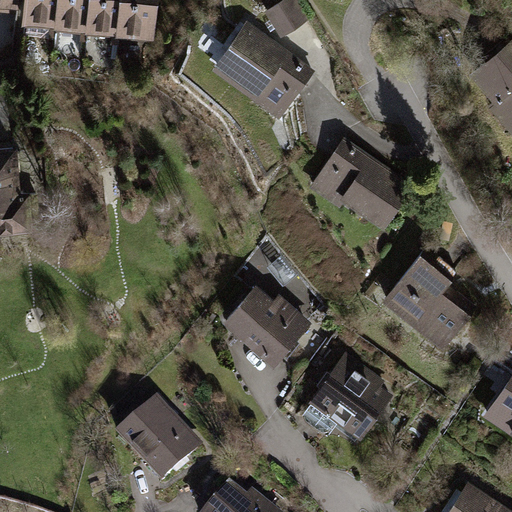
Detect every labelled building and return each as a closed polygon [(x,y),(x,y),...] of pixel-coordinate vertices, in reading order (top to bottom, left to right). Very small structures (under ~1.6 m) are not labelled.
[(23,13),(25,0),(5,0),(4,10),(23,13)] [(57,29),(60,0),(25,0),(23,13),(22,24),(57,29)] [(87,33),(91,0),(60,0),(57,29),(87,33)] [(117,36),(122,0),(91,0),(87,33),(117,37),(117,36)] [(158,0),(122,0),(117,36),(153,41),(158,0)] [(293,0),(285,0),(268,11),(283,35),(306,20),(293,0)] [(317,70),(250,21),(215,68),(282,118),(317,70)] [(511,41),(472,75),(494,102),(490,106),(511,132),(511,41)] [(418,179),(346,135),(315,185),(387,229),(418,179)] [(21,140),(0,141),(0,223),(26,222),(21,140)] [(456,273),(426,249),(387,297),(448,345),(477,308),(447,284),(456,273)] [(278,362),(313,322),(263,279),(228,319),(278,362)] [(397,391),(346,353),(314,396),(366,434),(397,391)] [(511,372),(483,415),(511,434),(511,372)] [(157,403),(122,435),(164,481),(204,445),(179,417),(174,422),(157,403)] [(281,511),(235,477),(207,511),(281,511)] [(511,511),(511,509),(470,482),(450,511),(511,511)]
